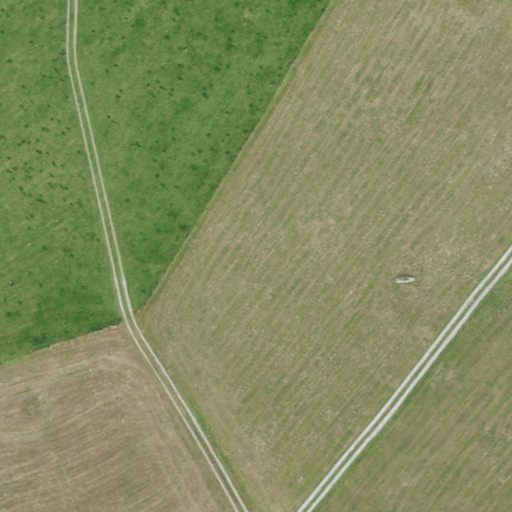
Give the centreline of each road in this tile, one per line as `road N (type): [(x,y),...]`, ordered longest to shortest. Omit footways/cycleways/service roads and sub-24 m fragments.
road 1 (track): [(240,511),(136,336),(74,76),(75,0)]
road 2 (track): [(321,511),(511,244)]
